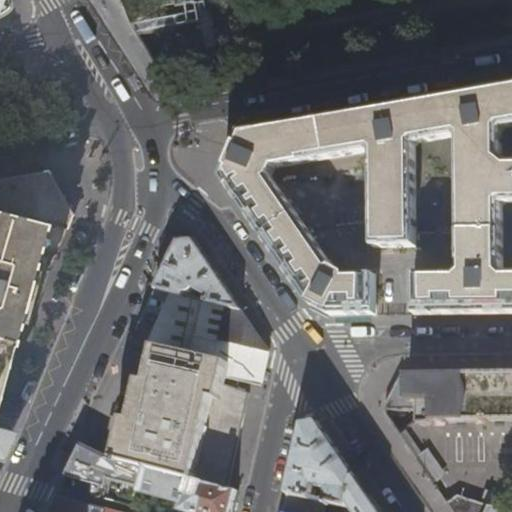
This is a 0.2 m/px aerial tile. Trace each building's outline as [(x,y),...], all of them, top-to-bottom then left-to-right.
[(9,1),(8,0),(0,0),(0,15),(3,15),(9,1)] [(319,120),(243,134),(234,155),(224,179),(243,207),(275,253),(298,287),(310,304),(332,316),(376,316),(375,275),(346,276),(333,269),(272,177),(276,167),(368,151),(372,154),(373,247),(416,247),(415,146),(419,142),(455,135),(459,139),(460,271),(457,275),(416,275),(416,315),(511,314),(511,273),(507,274),(503,270),(502,207),(505,203),(511,203),(511,164),(507,164),(501,157),(501,132),(506,126),(511,125),(511,86),(466,95),(391,108),(319,120)] [(0,389),(1,388),(36,302),(71,214),(47,170),(0,178),(0,389)] [(241,310),(215,272),(194,241),(179,242),(167,267),(156,290),(241,310)] [(241,310),(156,290),(145,312),(133,338),(147,343),(157,347),(228,363),(226,375),(262,385),(265,368),(269,351),(253,327),(241,310)] [(223,385),(226,375),(228,363),(157,347),(154,358),(153,364),(138,361),(135,380),(142,381),(133,421),(112,416),(108,425),(96,451),(95,452),(107,457),(144,467),(192,480),(227,489),(227,488),(239,441),(249,394),(223,385)] [(443,376),(401,376),(385,406),(385,409),(415,408),(415,422),(420,425),(423,426),(427,426),(431,424),(433,422),(433,421),(443,421),(443,423),(448,423),(448,421),(484,421),(484,422),(489,422),(489,421),(511,420),(511,375),(508,375),(508,374),(503,374),(503,375),(488,375),(488,374),(483,374),(483,375),(467,376),(467,374),(463,374),(463,376),(447,376),(447,375),(443,375),(443,376)] [(357,479),(341,456),(318,423),(303,425),(286,502),(283,511),(349,511),(351,504),(357,479)] [(11,430),(0,426),(0,453),(2,450),(11,430)] [(107,457),(95,452),(82,445),(70,470),(61,488),(104,499),(107,487),(113,489),(115,482),(138,488),(144,467),(107,457)] [(185,504),(192,480),(144,467),(138,488),(137,491),(185,504)] [(357,479),(351,504),(356,511),(379,511),(374,504),(357,479)] [(232,511),(237,492),(227,489),(192,480),(185,504),(184,506),(183,511),(186,511),(232,511)] [(51,508),(49,511),(113,511),(57,497),(51,508)] [(490,507),(457,497),(447,503),(452,511),(488,511),(489,509),(490,507)]
